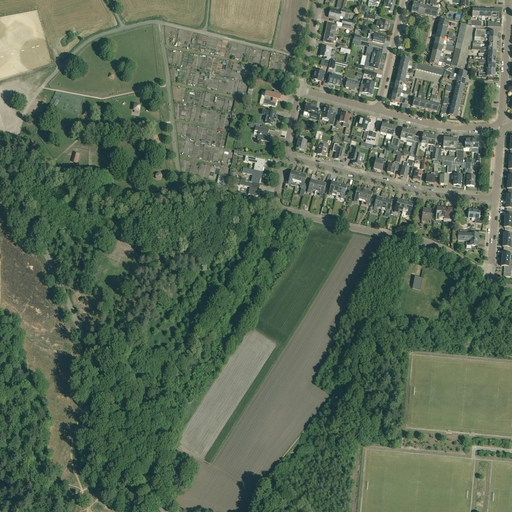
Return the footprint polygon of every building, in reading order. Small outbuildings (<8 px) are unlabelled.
[(393,3),(393,0),(384,0),(383,7),(388,8),(388,11),(392,12),(394,3),(393,3)] [(420,0),(420,2),(419,5),(417,14),(423,15),(425,7),(422,6),(423,0),(420,0)] [(411,12),(417,14),(419,5),(413,4),(411,12)] [(423,15),(430,17),(432,8),(425,7),(423,15)] [(436,18),(438,10),(432,8),(430,17),(436,18)] [(339,20),(340,17),(345,18),(346,11),(342,10),(341,11),(330,9),(329,17),(339,20)] [(387,31),(389,22),(381,20),(381,21),(377,20),(376,26),(380,27),(379,29),(387,31)] [(438,27),(447,29),(448,23),(440,21),(438,27)] [(327,23),(325,32),(335,34),(337,25),(327,23)] [(445,35),(447,29),(438,27),(437,33),(445,35)] [(481,38),(497,39),(497,32),(489,32),(489,36),(485,35),(486,30),(476,29),(474,38),(481,38)] [(337,37),(334,37),(335,34),(325,32),(323,42),(333,44),(333,41),(336,42),(337,37)] [(384,44),(386,36),(379,34),(379,33),(374,32),(372,41),(384,44)] [(435,39),(444,41),(445,35),(437,33),(435,39)] [(434,45),(442,47),(444,41),(435,39),(434,45)] [(432,51),(441,53),(442,47),(434,45),(432,51)] [(330,60),(330,57),(329,57),(331,48),(322,46),(320,55),(323,56),(323,59),(330,60)] [(367,57),(380,60),(382,50),(369,47),(369,48),(367,48),(365,56),(367,57)] [(348,62),(350,54),(351,50),(341,48),(341,51),(347,53),(345,62),(348,62)] [(432,51),(431,57),(439,60),(441,53),(432,51)] [(367,57),(364,66),(378,69),(380,60),(367,57)] [(439,60),(431,57),(429,64),(438,66),(439,60)] [(400,64),(408,66),(409,63),(408,63),(409,59),(401,58),(400,64)] [(398,70),(406,72),(407,69),(408,69),(408,66),(400,64),(398,70)] [(324,76),(325,72),(323,71),(323,69),(319,68),(319,70),(315,70),(313,79),(322,82),(323,75),(324,76)] [(397,76),(405,78),(406,75),(405,75),(406,72),(398,70),(397,76)] [(486,78),(486,77),(488,77),(487,81),(493,81),(494,77),(495,70),(487,70),(487,74),(478,73),(478,76),(482,77),(482,78),(486,78)] [(460,79),(465,80),(467,74),(459,72),(458,75),(457,75),(457,78),(460,79)] [(335,75),(330,73),(328,83),(333,85),(334,84),(340,85),(342,77),(335,76),(335,75)] [(404,81),(405,82),(405,78),(397,76),(395,82),(403,84),(404,81)] [(457,81),(456,84),(464,86),(465,80),(460,79),(457,78),(456,81),(457,81)] [(358,89),(359,82),(353,81),(347,80),(345,87),(351,88),(350,89),(354,90),(355,88),(358,89)] [(372,95),(375,83),(365,81),(362,92),(368,94),(368,95),(371,96),(371,95),(372,95)] [(402,87),(403,84),(395,82),(394,89),(402,91),(403,88),(402,87)] [(394,89),(392,95),(400,97),(401,94),(402,94),(402,91),(394,89)] [(461,99),(462,92),(454,90),(453,93),(454,93),(453,97),(461,99)] [(280,95),(280,92),(274,91),(274,94),(266,92),(263,105),(268,106),(268,105),(275,107),(277,101),(280,101),(281,95),(280,95)] [(408,99),(400,97),(392,95),(391,101),(406,105),(408,99)] [(418,99),(418,100),(414,99),(412,106),(418,108),(421,99),(418,99)] [(421,99),(418,108),(425,109),(427,102),(423,101),(424,100),(421,99)] [(427,102),(425,109),(431,111),(433,102),(430,102),(430,103),(427,102)] [(433,102),(431,111),(437,112),(439,105),(436,104),(436,103),(433,102)] [(305,105),(306,106),(304,112),(311,114),(310,119),(319,121),(321,113),(315,111),(316,106),(310,105),(311,104),(306,103),(305,105)] [(459,105),(451,103),(450,105),(451,106),(450,109),(458,111),(459,105)] [(333,126),(335,118),(331,117),(333,111),(325,108),(322,118),(329,120),(328,124),(333,126)] [(275,117),(276,112),(267,111),(263,110),(262,114),(266,115),(264,124),(272,125),(274,117),(275,117)] [(349,135),(350,131),(349,131),(351,121),(348,121),(350,115),(341,113),(339,121),(344,122),(343,126),(346,127),(345,134),(349,135)] [(366,130),(368,120),(359,118),(357,128),(366,130)] [(380,133),(386,135),(389,125),(382,124),(380,133)] [(393,136),(395,127),(389,125),(386,135),(393,136)] [(269,142),(270,137),(267,136),(269,130),(256,127),(255,131),(258,132),(257,139),(269,142)] [(400,138),(406,140),(409,131),(403,129),(400,138)] [(406,142),(412,144),(415,132),(409,131),(406,140),(406,142)] [(427,149),(428,145),(429,136),(423,134),(421,144),(425,144),(424,148),(427,149)] [(436,160),(437,156),(438,150),(434,149),(436,137),(429,136),(428,145),(431,146),(430,151),(433,152),(431,159),(436,160)] [(304,151),(306,141),(298,139),(296,149),(304,151)] [(325,156),(327,147),(320,145),(321,142),(317,141),(315,147),(318,148),(317,154),(325,156)] [(346,157),(346,154),(344,154),(345,150),(337,148),(338,145),(334,144),(332,151),(336,152),(334,159),(342,161),(343,157),(346,157)] [(349,160),(353,161),(352,164),(360,166),(363,156),(358,155),(359,150),(350,147),(349,152),(351,152),(349,160)] [(396,158),(395,162),(399,163),(401,154),(396,152),(394,152),(393,154),(397,155),(396,158)] [(256,163),(254,170),(262,172),(265,160),(246,156),(244,161),(256,163)] [(383,162),(383,159),(380,158),(379,161),(376,160),(374,169),(377,170),(377,171),(380,172),(383,162)] [(393,174),(395,166),(395,164),(388,162),(387,165),(389,166),(387,173),(393,174)] [(452,166),(452,163),(443,162),(443,167),(448,167),(447,173),(451,173),(452,166)] [(452,166),(451,173),(455,174),(455,166),(456,166),(457,166),(461,166),(461,163),(460,163),(457,163),(454,162),(452,162),(452,163),(452,166)] [(408,167),(405,166),(405,169),(402,168),(400,176),(402,177),(402,178),(406,179),(406,178),(409,170),(408,169),(408,167)] [(420,181),(422,173),(421,173),(421,172),(419,171),(419,173),(416,172),(417,168),(412,167),(410,176),(414,177),(413,180),(420,181)] [(253,175),(252,182),(260,184),(262,172),(254,170),(243,168),(242,173),(253,175)] [(292,183),(296,184),(299,174),(291,171),(289,177),(290,177),(288,185),(291,186),(292,183)] [(434,176),(434,173),(431,173),(431,176),(427,176),(426,183),(426,184),(427,184),(429,185),(429,184),(429,183),(434,184),(435,177),(434,176)] [(306,176),(299,174),(296,184),(300,185),(300,188),(303,189),(304,185),(305,181),(306,176)] [(447,185),(448,177),(448,174),(444,174),(444,176),(440,176),(440,184),(447,185)] [(474,187),(475,177),(467,176),(466,186),(474,187)] [(257,197),(260,184),(252,182),(240,180),(239,185),(250,187),(249,195),(257,197)] [(311,191),(316,192),(318,182),(311,180),(309,185),(310,185),(307,193),(310,194),(311,191)] [(326,183),(318,182),(316,192),(320,193),(319,196),(322,197),(324,189),(326,183)] [(332,193),(337,194),(339,184),(331,182),(330,187),(331,187),(328,195),(332,196),(332,193)] [(346,191),(347,186),(339,184),(337,194),(341,195),(340,198),(343,199),(345,191),(346,191)] [(358,200),(362,201),(365,191),(357,189),(356,194),(354,202),(357,203),(358,200)] [(371,198),(373,193),(365,191),(362,201),(367,202),(366,205),(369,206),(371,198)] [(377,208),(382,209),(384,199),(377,197),(375,202),(376,202),(374,210),(377,211),(377,208)] [(386,210),(386,212),(385,213),(388,214),(390,206),(391,206),(392,201),(384,199),(382,209),(386,210)] [(398,210),(403,211),(405,201),(398,199),(396,204),(397,204),(394,213),(398,213),(398,210)] [(327,203),(330,213),(337,211),(335,201),(327,203)] [(405,201),(403,211),(407,213),(406,216),(409,216),(412,208),(413,203),(405,201)] [(439,218),(443,218),(444,218),(445,208),(437,207),(436,212),(437,212),(436,221),(439,221),(439,218)] [(423,208),(422,212),(422,220),(430,221),(431,209),(423,208)] [(444,218),(443,218),(443,221),(455,222),(456,211),(453,211),(453,208),(445,208),(444,218)] [(468,218),(478,219),(478,224),(482,224),(482,218),(479,217),(480,210),(469,209),(468,218)] [(507,234),(503,234),(503,240),(510,241),(511,241),(511,231),(507,231),(507,234)] [(477,250),(478,234),(470,234),(458,233),(458,240),(466,241),(466,250),(477,250)] [(511,241),(510,241),(503,240),(502,247),(505,247),(505,250),(511,251),(511,250),(511,241)] [(511,250),(511,251),(505,250),(505,253),(502,253),(501,260),(507,260),(509,260),(509,261),(511,260),(511,250)] [(503,277),(510,277),(511,264),(509,264),(509,261),(509,260),(507,260),(501,260),(501,267),(504,267),(503,277)] [(422,281),(423,279),(411,276),(408,290),(421,292),(424,281),(422,281)]
